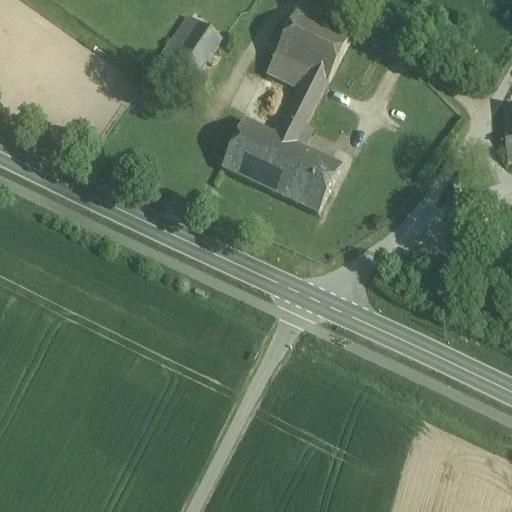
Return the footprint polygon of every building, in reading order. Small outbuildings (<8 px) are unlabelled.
[(351,42),(297,15),(276,58),(329,85),(351,42)] [(189,19),(152,71),(186,94),(222,43),(189,19)] [(300,92),(277,137),(303,150),(304,150),(313,132),(306,129),(329,85),(276,58),(267,75),(300,92)] [(277,137),(245,122),(222,170),(279,197),(303,150),(277,137)] [(304,150),(303,150),(279,197),(319,217),(342,169),(304,150)]
